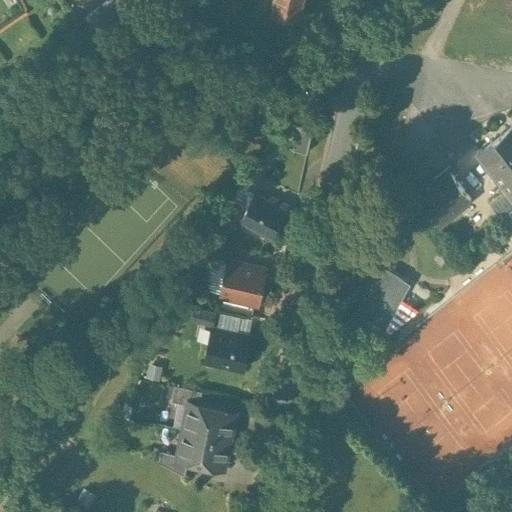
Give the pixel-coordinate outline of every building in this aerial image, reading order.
[(109,0),(107,3),(117,15),(135,0),(109,0)] [(303,0),(273,0),(272,10),(286,14),(285,18),(292,20),(293,16),(299,17),(303,0)] [(107,3),(94,13),(104,25),(117,15),(107,3)] [(304,116),(288,133),(296,142),(313,124),(304,116)] [(511,122),(479,150),(478,150),(477,151),(478,152),(479,152),(507,187),(491,201),(501,212),(507,207),(511,212),(511,122)] [(451,172),(419,198),(439,223),(452,212),(454,214),(460,209),(458,207),(471,197),(451,172)] [(271,195),(269,199),(255,192),(241,219),(272,235),(288,204),(271,195)] [(267,266),(228,257),(221,292),(256,300),(259,300),(267,266)] [(405,274),(382,261),(382,262),(377,259),(370,271),(372,273),(371,275),(374,277),(350,319),(350,318),(349,319),(372,332),(372,331),(380,317),(383,319),(386,318),(389,313),(392,312),(402,295),(401,292),(395,289),(403,275),(404,275),(405,274)] [(256,300),(221,292),(217,308),(221,309),(253,316),(256,300)] [(215,309),(197,305),(194,316),(213,320),(215,309)] [(253,316),(221,309),(217,325),(238,329),(238,330),(249,333),(253,316)] [(238,329),(217,325),(215,338),(209,336),(205,356),(245,365),(252,333),(249,333),(238,330),(238,329)] [(202,387),(175,381),(172,397),(189,401),(190,397),(200,399),(202,387)] [(200,399),(190,397),(189,401),(185,424),(230,434),(234,414),(226,413),(228,404),(200,399)] [(230,434),(185,424),(180,449),(179,452),(189,454),(216,459),(218,452),(226,453),(230,434)] [(180,449),(162,446),(159,457),(186,469),(189,454),(179,452),(180,449)]
